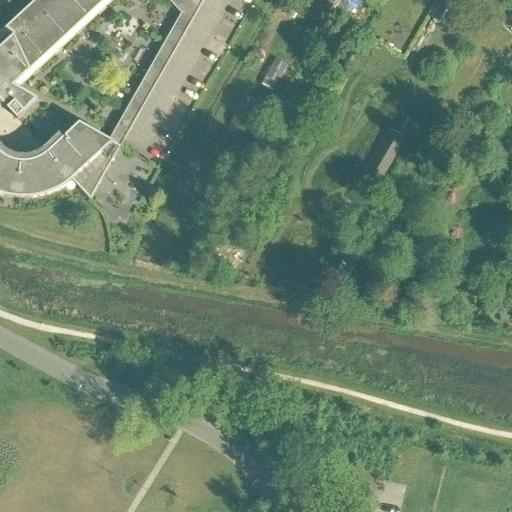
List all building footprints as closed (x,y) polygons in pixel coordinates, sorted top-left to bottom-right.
[(121,148),(110,142),(80,125),(49,154),(46,157),(42,159),(39,160),(35,162),(31,163),(28,163),(24,163),(20,163),(16,162),(12,161),(9,160),(5,158),(2,156),(0,153),(0,101),(18,121),(39,101),(15,88),(19,81),(20,82),(108,0),(37,0),(0,35),(0,195),(3,197),(6,198),(12,199),(18,200),(22,200),(26,200),(30,200),(34,199),(38,199),(41,198),(47,197),(53,194),(57,192),(60,191),(63,189),(67,187),(71,183),(73,182),(91,201),(121,148)] [(185,10),(189,2),(190,0),(167,0),(182,15),(185,10)] [(202,0),(190,0),(189,2),(200,9),(204,1),(202,0)] [(327,0),(325,5),(332,9),(336,0),(327,0)] [(189,2),(185,10),(196,16),(200,9),(189,2)] [(279,12),(293,20),(298,9),(285,2),(279,12)] [(185,10),(182,15),(181,17),(192,23),(196,16),(185,10)] [(181,17),(176,24),(188,31),(192,23),(181,17)] [(176,24),(172,32),(183,38),(188,31),(176,24)] [(172,32),(168,39),(179,45),(183,38),(172,32)] [(168,39),(164,46),(175,53),(179,45),(168,39)] [(164,46),(160,54),(171,60),(175,53),(164,46)] [(160,54),(156,61),(167,67),(171,60),(160,54)] [(156,61),(151,68),(163,75),(167,67),(156,61)] [(151,68),(147,76),(158,82),(163,75),(151,68)] [(266,78),(278,85),(284,74),(272,68),(266,78)] [(147,76),(143,83),(154,89),(158,82),(147,76)] [(143,83),(139,90),(150,97),(154,89),(143,83)] [(139,90),(135,98),(146,104),(150,97),(139,90)] [(135,98),(131,105),(142,111),(146,104),(135,98)] [(131,105),(126,112),(138,119),(142,111),(131,105)] [(126,112),(122,120),(133,126),(138,119),(126,112)] [(122,120),(118,127),(129,133),(133,126),(122,120)] [(118,127),(114,134),(125,141),(129,133),(118,127)] [(390,132),(373,161),(389,170),(406,141),(390,132)] [(114,134),(110,142),(121,148),(125,141),(114,134)]
